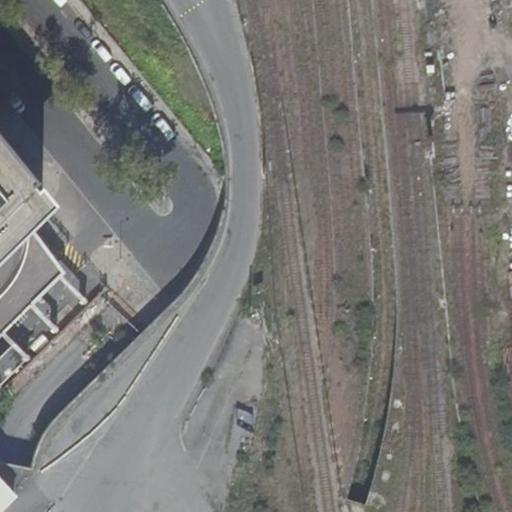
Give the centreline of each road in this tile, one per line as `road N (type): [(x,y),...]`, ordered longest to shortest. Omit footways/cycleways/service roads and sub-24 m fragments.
road 1 (residential): [(188,243),(193,211),(175,164),(30,0)]
road 2 (residential): [(188,243),(49,387),(22,420),(6,464)]
road 3 (residential): [(0,54),(142,226),(188,243)]
